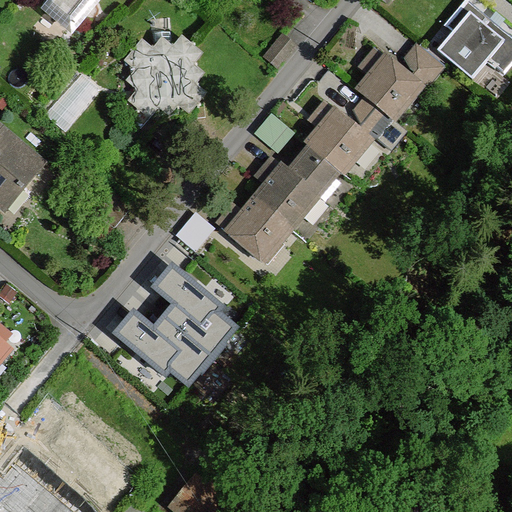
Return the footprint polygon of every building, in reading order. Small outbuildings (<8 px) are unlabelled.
[(57,0),(50,9),(73,28),(96,0),(57,0)] [(511,68),(511,38),(468,2),(446,27),(456,35),(440,53),(473,81),(489,62),(505,76),(511,68)] [(295,48),(284,38),(268,58),(279,67),(295,48)] [(440,63),(418,45),(406,60),(412,72),(422,80),(434,71),(440,63)] [(192,49),(134,54),(137,91),(140,113),(160,111),(160,106),(181,104),(198,103),(192,49)] [(421,88),(378,51),(365,65),(374,73),(360,91),(368,98),(391,116),(394,120),(421,88)] [(143,131),(160,111),(140,113),(137,91),(119,112),(143,131)] [(391,116),(368,98),(355,113),(360,124),(372,134),(384,125),(391,116)] [(198,103),(181,104),(183,120),(206,118),(204,102),(198,103)] [(313,148),(339,170),(344,174),(370,141),(327,104),(315,118),(324,126),(309,145),(313,148)] [(294,133),(270,114),(254,133),(278,153),(294,133)] [(45,164),(0,127),(0,173),(1,172),(23,190),(45,164)] [(333,177),(339,170),(313,148),(291,174),(317,197),(333,177)] [(270,182),(255,200),(290,229),(317,197),(291,174),(274,159),(262,174),(270,182)] [(0,205),(6,211),(23,190),(1,172),(0,173),(0,205)] [(333,177),(317,197),(326,204),(342,185),(333,177)] [(133,208),(111,190),(93,212),(99,216),(113,228),(116,230),(133,208)] [(290,229),(255,200),(241,218),(231,211),(219,225),(263,262),(290,229)] [(180,233),(200,249),(219,225),(199,210),(180,233)] [(113,228),(99,216),(89,228),(104,241),(113,228)] [(172,290),(158,270),(132,288),(146,309),(164,296),(172,290)] [(177,373),(201,341),(207,345),(229,318),(194,291),(176,313),(162,331),(147,350),(177,373)] [(162,331),(176,313),(164,296),(146,309),(162,331)] [(0,362),(10,351),(0,342),(0,362)] [(207,486),(232,507),(250,486),(225,465),(207,486)] [(197,477),(174,506),(180,511),(238,511),(232,507),(207,486),(197,477)]
